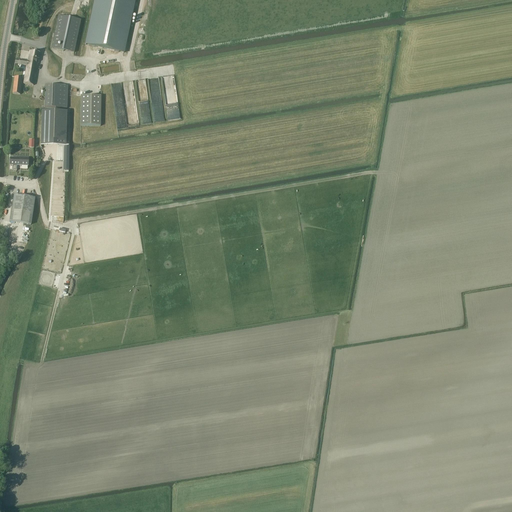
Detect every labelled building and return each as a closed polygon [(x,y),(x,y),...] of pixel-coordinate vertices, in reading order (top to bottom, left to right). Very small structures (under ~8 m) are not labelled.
[(94,0),(93,6),(85,45),(124,53),(135,0),(94,0)] [(80,20),(59,15),(52,48),(74,52),(80,20)] [(38,59),(39,59),(40,53),(29,51),(28,61),(19,59),(19,60),(16,59),(15,63),(18,64),(27,66),(23,83),(33,85),(38,59)] [(13,93),(20,94),(22,77),(14,77),(13,93)] [(44,107),(67,108),(67,86),(45,85),(44,107)] [(100,126),(100,96),(80,96),(80,126),(100,126)] [(42,110),(41,141),(66,142),(67,123),(68,111),(42,110)] [(28,166),(28,158),(17,157),(17,156),(15,156),(15,158),(10,158),(10,165),(12,165),(12,170),(17,170),(17,165),(28,166)] [(31,224),(35,198),(14,195),(10,221),(31,224)]
